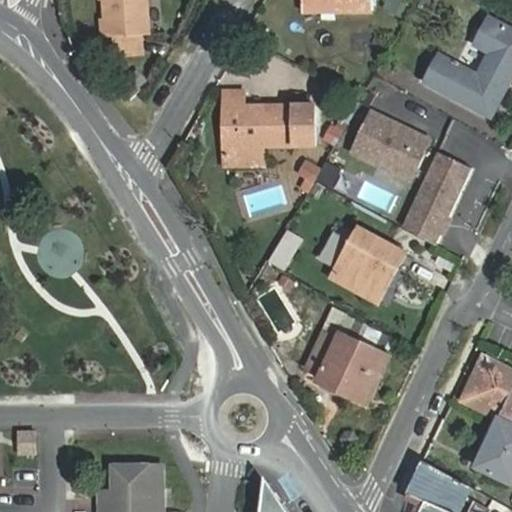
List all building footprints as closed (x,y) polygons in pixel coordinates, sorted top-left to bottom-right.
[(153,29),(148,0),(107,0),(112,33),(153,29)] [(374,12),(373,0),(302,0),(303,13),(374,12)] [(496,120),(511,84),(511,27),(485,15),(471,48),(483,54),(476,71),(437,55),(423,86),(496,120)] [(132,79),(124,91),(147,103),(153,91),(132,79)] [(312,148),(313,104),(244,105),(242,89),(223,89),(223,171),(261,170),(263,149),(312,148)] [(430,140),(371,113),(352,154),(382,168),(384,164),(395,169),(397,175),(411,182),(430,140)] [(348,151),(356,134),(332,123),(324,140),(348,151)] [(473,166),(440,150),(405,225),(438,243),(473,166)] [(343,166),(328,158),(318,177),(333,185),(343,166)] [(383,307),(406,253),(357,230),(331,284),(383,307)] [(374,410),(396,360),(387,356),(392,344),(351,324),(345,337),(339,333),(317,382),(374,410)] [(511,369),(495,360),(481,354),(461,398),(503,419),(477,472),(511,489),(511,369)] [(25,431),(25,453),(40,452),(40,431),(25,431)] [(460,511),(473,486),(424,460),(410,492),(427,500),(421,511),(460,511)] [(165,511),(165,468),(161,468),(117,469),(118,499),(104,499),(104,511),(165,511)] [(267,474),(263,510),(288,506),(267,474)] [(418,504),(413,511),(421,511),(427,500),(410,492),(407,499),(418,504)]
